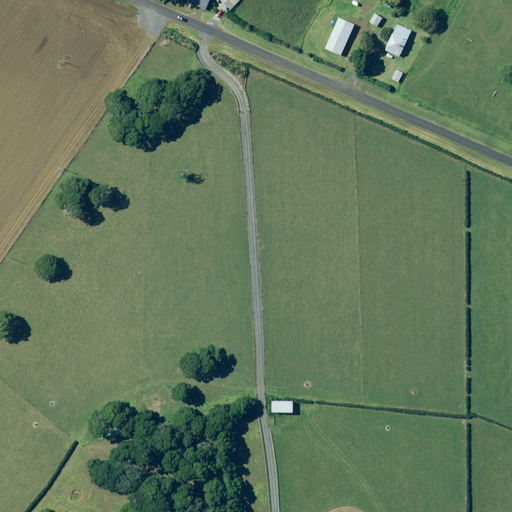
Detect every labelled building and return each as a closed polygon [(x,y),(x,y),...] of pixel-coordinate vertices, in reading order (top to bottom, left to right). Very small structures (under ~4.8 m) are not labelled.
[(210,0),(192,0),(191,3),(206,10),(210,0)] [(383,18),(376,14),(370,23),(377,27),(383,18)] [(355,25),(339,18),(326,49),(341,56),(355,25)] [(412,31),(398,25),(386,51),(400,57),(412,31)] [(403,73),(397,70),(392,80),(398,83),(403,73)] [(293,413),(293,402),(272,402),(272,413),(293,413)]
